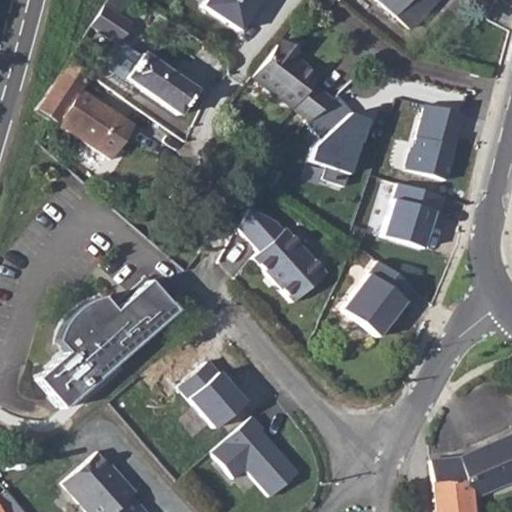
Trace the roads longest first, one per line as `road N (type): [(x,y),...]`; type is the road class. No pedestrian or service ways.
road 1 (residential): [(197,275),(368,459)]
road 2 (residential): [(493,237),(478,251),(435,368)]
